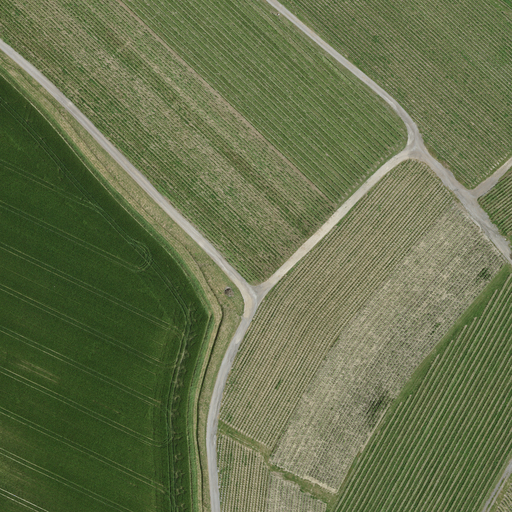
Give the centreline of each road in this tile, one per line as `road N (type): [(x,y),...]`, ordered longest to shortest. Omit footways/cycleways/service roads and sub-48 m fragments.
road 1 (track): [(0,43),(258,299),(215,404),(216,511)]
road 2 (track): [(258,299),(377,176),(414,151),(511,258)]
road 3 (track): [(269,0),(395,106),(414,151)]
